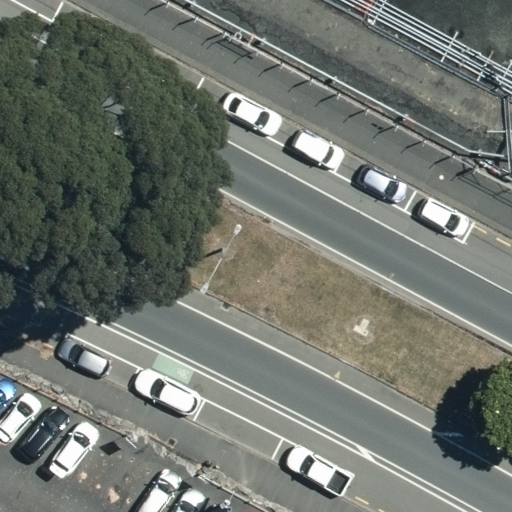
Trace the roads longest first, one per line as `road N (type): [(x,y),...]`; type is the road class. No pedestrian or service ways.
road 1 (trunk): [(0,45),(511,321)]
road 2 (trunk): [(511,507),(0,248)]
